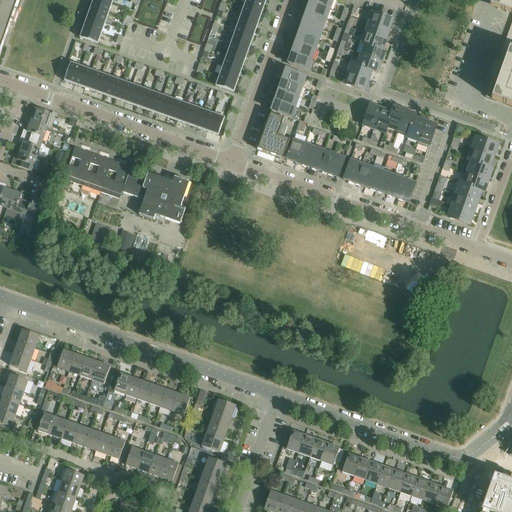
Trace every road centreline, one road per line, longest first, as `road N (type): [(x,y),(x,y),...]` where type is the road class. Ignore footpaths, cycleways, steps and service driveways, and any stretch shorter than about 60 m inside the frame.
road 1 (residential): [(278,395),(1,297)]
road 2 (residential): [(232,164),(22,89)]
road 3 (residential): [(486,445),(459,459),(278,395)]
road 4 (residential): [(416,229),(232,164)]
road 5 (residential): [(232,164),(290,0)]
road 6 (residential): [(237,511),(278,395)]
